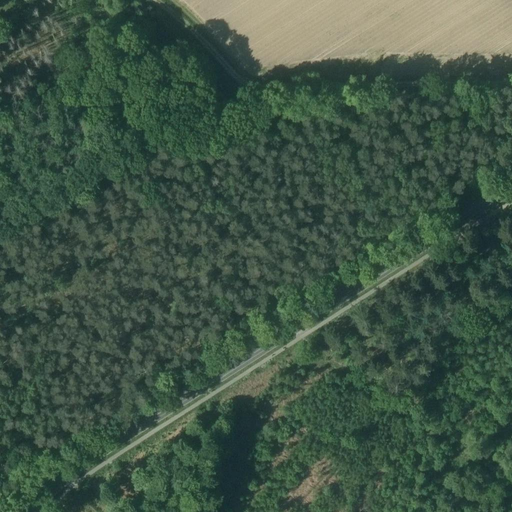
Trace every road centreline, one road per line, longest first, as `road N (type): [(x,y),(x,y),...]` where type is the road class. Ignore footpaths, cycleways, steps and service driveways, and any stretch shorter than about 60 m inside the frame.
road 1 (primary): [(32,511),(90,458),(511,188)]
road 2 (track): [(511,97),(483,106),(251,90)]
road 3 (track): [(251,90),(156,0)]
